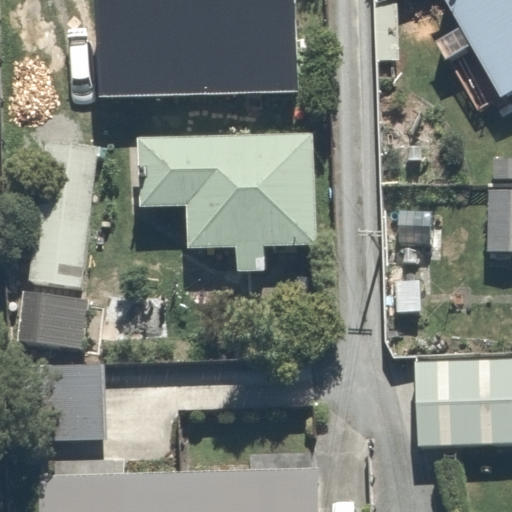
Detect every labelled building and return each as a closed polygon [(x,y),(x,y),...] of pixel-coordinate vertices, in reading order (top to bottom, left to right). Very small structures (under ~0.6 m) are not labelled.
[(511,0),(434,0),(491,96),(511,83),(511,0)] [(120,149),(97,149),(95,218),(131,219),(131,205),(180,206),(180,246),(231,247),(230,269),(260,269),(260,245),(308,246),(310,138),(139,134),(138,188),(119,187),(120,149)] [(92,151),(28,147),(20,282),(84,286),(92,151)] [(511,188),(486,188),(482,253),(511,252),(511,188)] [(511,360),(409,359),(408,444),(511,444),(511,360)] [(101,369),(38,363),(31,435),(95,441),(101,369)] [(308,511),(309,483),(33,479),(32,511),(308,511)]
